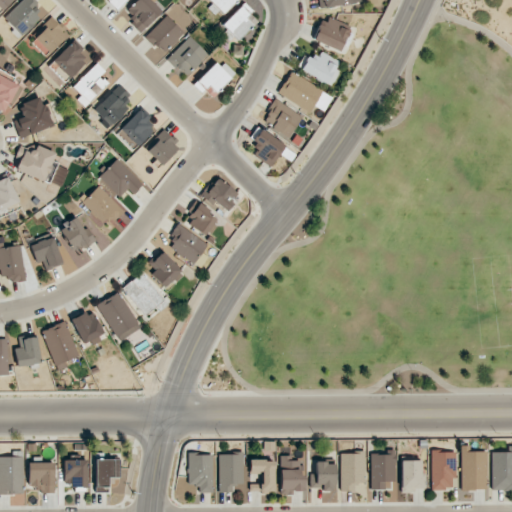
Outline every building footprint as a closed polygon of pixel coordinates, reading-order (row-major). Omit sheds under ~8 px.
[(0,0),(0,12),(11,0),(0,0)] [(21,0),(3,18),(22,36),(44,13),(31,0),(21,0)] [(106,0),(117,9),(125,0),(106,0)] [(161,12),(149,0),(135,0),(123,12),(141,31),(161,12)] [(204,0),(218,16),(235,0),(204,0)] [(317,0),(320,10),(355,3),(354,0),(317,0)] [(219,26),(234,41),(257,20),(242,4),(219,26)] [(144,37),(162,54),(183,32),(165,15),(144,37)] [(343,51),(351,25),(323,16),(314,42),(343,51)] [(67,35),(52,19),(30,40),(45,56),(67,35)] [(207,54),(188,36),(165,61),(184,78),(207,54)] [(66,80),(90,56),(73,40),(49,64),(66,80)] [(343,64),(319,50),(313,60),(306,56),(298,68),(330,87),(343,64)] [(207,84),(216,93),(233,75),(217,59),(193,84),(200,91),(207,84)] [(108,85),(99,76),(104,71),(96,63),(71,86),(80,95),(76,99),(84,107),(108,85)] [(0,108),(4,111),(17,85),(8,80),(10,76),(0,70),(0,108)] [(276,95),(309,112),(313,105),(324,111),(332,95),(288,72),(276,95)] [(127,109),(123,104),(130,97),(117,84),(92,109),(109,126),(127,109)] [(19,139),(52,126),(40,97),(17,106),(22,117),(12,121),(19,139)] [(287,138),(302,117),(276,99),(261,120),(287,138)] [(136,146),(155,126),(138,109),(119,129),(136,146)] [(284,147),(261,128),(251,141),(259,148),(253,155),(269,167),(284,147)] [(162,132),(145,150),(161,166),(178,146),(162,132)] [(56,157),(22,141),(15,157),(20,159),(15,170),(45,183),(56,157)] [(118,198),(127,189),(132,194),(142,185),(117,158),(98,176),(118,198)] [(238,196),(217,177),(200,195),(213,207),(216,203),(225,211),(238,196)] [(0,209),(18,203),(9,178),(0,180),(0,209)] [(122,211),(98,185),(81,201),(105,227),(122,211)] [(207,235),(216,216),(195,205),(185,225),(207,235)] [(83,230),(75,217),(58,228),(73,253),(94,240),(87,228),(83,230)] [(166,247),(194,264),(207,242),(178,226),(166,247)] [(35,262),(42,260),(45,270),(62,264),(52,237),(29,245),(35,262)] [(23,281),(21,246),(0,246),(0,275),(11,275),(11,281),(23,281)] [(154,270),(150,274),(164,289),(181,273),(162,252),(149,264),(154,270)] [(155,307),(158,312),(167,304),(140,272),(122,288),(145,315),(155,307)] [(140,328),(118,291),(96,304),(118,342),(140,328)] [(84,348),(105,338),(92,310),(71,320),(84,348)] [(80,358),(63,321),(40,331),(56,369),(80,358)] [(19,348),(12,349),(16,367),(40,362),(34,335),(17,339),(19,348)] [(0,375),(8,375),(6,339),(0,338),(0,375)] [(485,451),(469,451),(469,445),(460,445),(460,490),(486,490),(485,451)] [(511,445),(504,446),(504,451),(490,452),(490,489),(511,488),(511,445)] [(0,456),(0,494),(22,494),(21,451),(10,451),(11,456),(0,456)] [(369,451),(369,489),(394,489),(393,451),(369,451)] [(455,452),(430,451),(429,489),(450,489),(450,477),(454,477),(455,452)] [(339,491),(364,491),(364,453),(339,453),(339,491)] [(211,454),(186,454),(187,485),(198,484),(198,493),(212,492),(211,454)] [(230,483),(243,483),(242,454),(217,454),(218,492),(231,492),(230,483)] [(279,490),(302,490),(302,460),(290,460),(289,455),(278,456),(279,490)] [(86,486),(85,459),(62,460),(63,486),(86,486)] [(94,459),(94,491),(107,491),(107,484),(117,484),(117,459),(94,459)] [(400,492),(424,492),(424,473),(419,474),(419,460),(399,460),(400,492)] [(53,462),(27,462),(28,485),(39,484),(40,493),(54,493),(53,462)] [(334,462),(310,463),(311,487),(322,487),(322,491),(334,490),(334,462)]
